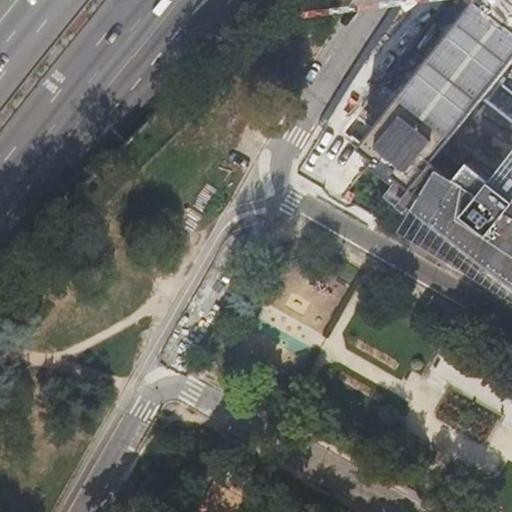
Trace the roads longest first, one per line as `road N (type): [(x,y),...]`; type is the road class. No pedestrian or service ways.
road 1 (residential): [(511,322),(286,193),(284,152),(293,132),(378,0)]
road 2 (residential): [(83,511),(142,408),(158,387),(174,386),(404,511)]
road 3 (trunk): [(0,204),(239,0)]
road 4 (trunk): [(0,198),(156,0)]
road 5 (track): [(0,345),(132,386)]
